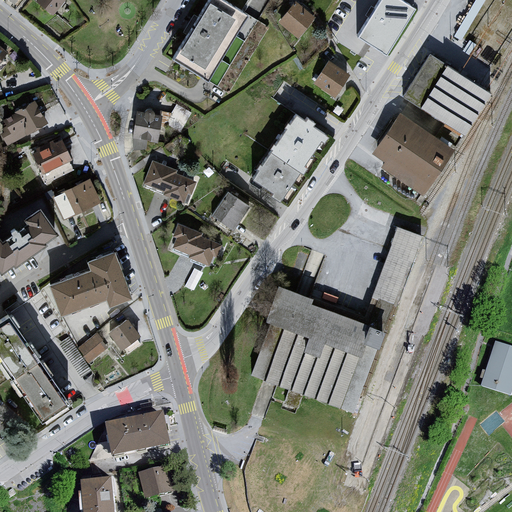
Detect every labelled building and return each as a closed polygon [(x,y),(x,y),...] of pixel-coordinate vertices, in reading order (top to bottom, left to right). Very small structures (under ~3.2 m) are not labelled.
[(65,0),(39,0),(35,5),(52,17),(65,0)] [(248,17),(219,0),(208,0),(169,62),(206,82),(248,17)] [(416,12),(396,0),(383,0),(358,40),(387,58),(416,12)] [(462,37),(484,0),(476,0),(456,33),(462,37)] [(294,6),(276,24),(297,42),(313,20),(294,6)] [(0,45),(0,62),(8,52),(0,45)] [(491,91),(431,54),(404,97),(464,134),(491,91)] [(348,76),(327,61),(312,85),(334,99),(348,76)] [(34,102),(1,120),(1,133),(0,133),(0,137),(6,147),(45,125),(34,102)] [(161,112),(135,110),(131,136),(131,149),(145,151),(147,142),(153,145),(161,112)] [(453,147),(399,111),(371,152),(385,161),(381,166),(422,194),(453,147)] [(294,116),(252,177),(280,199),(325,138),(294,116)] [(61,141),(30,154),(41,174),(71,160),(61,141)] [(174,170),(151,161),(142,184),(157,190),(157,193),(188,204),(197,183),(174,174),(174,170)] [(88,180),(52,196),(63,219),(99,202),(88,180)] [(247,207),(227,195),(210,216),(232,231),(247,207)] [(0,239),(0,271),(11,262),(13,264),(44,243),(43,240),(55,231),(38,207),(22,218),(26,223),(2,241),(0,239)] [(201,234),(176,224),(170,237),(174,240),(171,249),(206,265),(211,256),(216,257),(219,245),(199,237),(201,234)] [(251,373),(353,410),(418,234),(397,226),(371,296),(379,299),(370,324),(310,302),(312,296),(277,284),(264,320),(270,322),(251,373)] [(88,270),(47,284),(58,313),(104,297),(107,305),(130,297),(113,251),(85,260),(88,270)] [(6,318),(0,322),(0,361),(40,421),(63,404),(6,318)] [(126,321),(107,334),(120,350),(137,336),(126,321)] [(89,361),(109,345),(98,331),(78,346),(89,361)] [(511,391),(511,347),(496,343),(483,386),(511,395),(511,391)] [(165,415),(106,427),(112,460),(172,449),(165,415)] [(167,467),(139,473),(146,500),(173,493),(167,467)] [(113,482),(81,486),(83,511),(115,511),(116,511),(113,482)]
